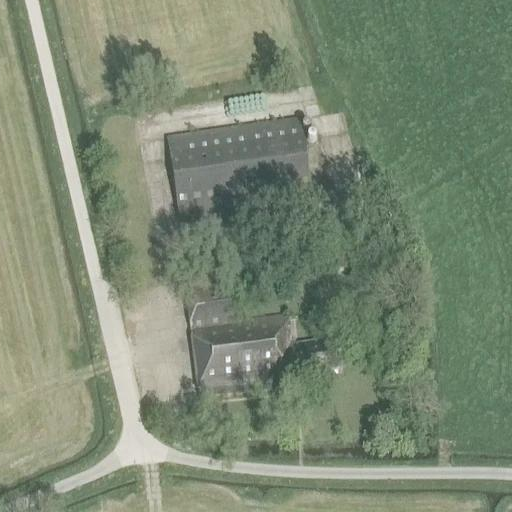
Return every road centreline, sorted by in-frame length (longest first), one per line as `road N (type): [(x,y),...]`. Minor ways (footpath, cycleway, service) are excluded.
road 1 (unclassified): [(138,446),(31,0)]
road 2 (unclassified): [(511,474),(283,464),(138,446)]
road 3 (unclassified): [(0,504),(138,446)]
